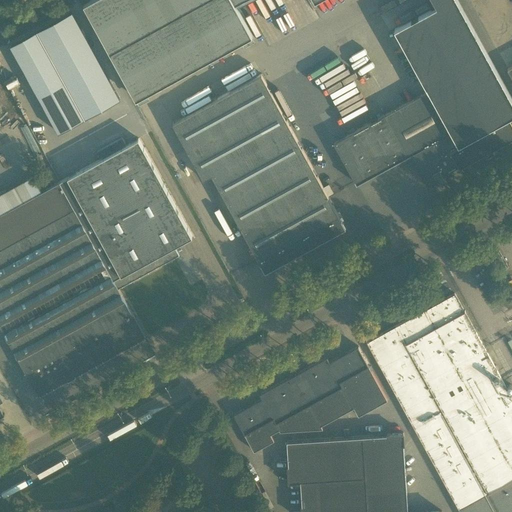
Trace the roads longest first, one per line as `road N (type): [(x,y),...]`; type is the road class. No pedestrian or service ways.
road 1 (tertiary): [(511,186),(0,467)]
road 2 (tertiary): [(0,490),(511,212)]
road 3 (unknown): [(224,412),(358,335)]
